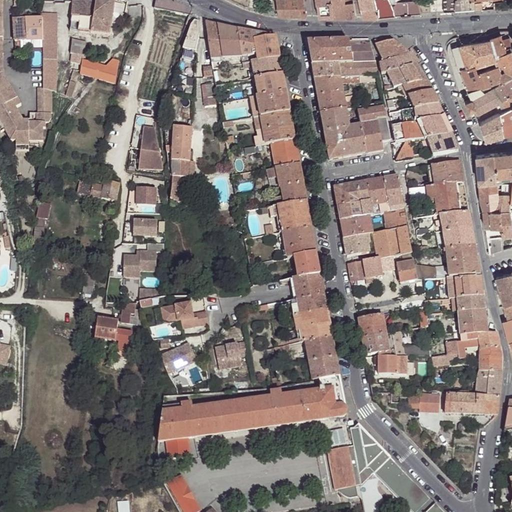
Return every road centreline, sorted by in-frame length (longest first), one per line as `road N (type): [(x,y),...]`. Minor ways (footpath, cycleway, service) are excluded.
road 1 (residential): [(465,511),(365,411),(319,177)]
road 2 (residential): [(147,0),(149,29),(103,298)]
road 3 (residential): [(319,177),(292,26)]
road 4 (unknown): [(341,289),(240,304),(210,345)]
road 5 (residential): [(420,26),(467,150)]
road 6 (residential): [(486,265),(508,389)]
road 7 (residential): [(508,389),(491,440),(484,511)]
